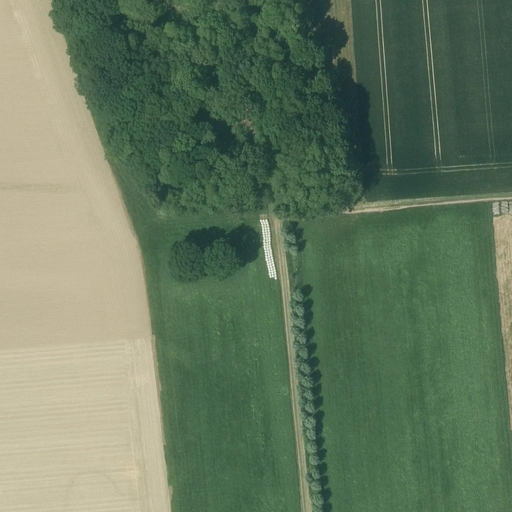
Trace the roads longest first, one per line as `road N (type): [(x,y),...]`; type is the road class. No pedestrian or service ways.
road 1 (track): [(219,0),(275,214),(307,511)]
road 2 (track): [(0,231),(511,197)]
